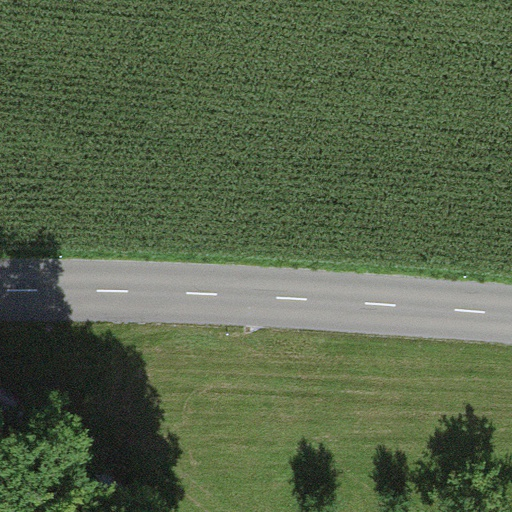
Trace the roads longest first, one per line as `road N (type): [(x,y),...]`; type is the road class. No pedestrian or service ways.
road 1 (tertiary): [(511,314),(103,291),(0,293)]
road 2 (track): [(0,402),(152,511)]
